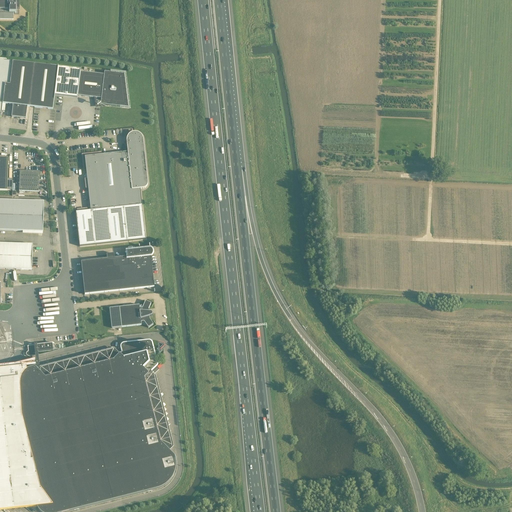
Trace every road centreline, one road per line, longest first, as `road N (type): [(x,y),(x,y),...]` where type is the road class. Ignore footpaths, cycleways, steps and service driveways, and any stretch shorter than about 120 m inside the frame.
road 1 (motorway): [(203,0),(259,511)]
road 2 (motorway): [(423,511),(390,430),(280,301),(236,171)]
road 3 (motorway): [(276,511),(236,171)]
road 4 (unclassified): [(0,314),(47,312),(66,292),(52,154),(37,142),(0,138)]
road 5 (motorway): [(236,171),(218,0)]
